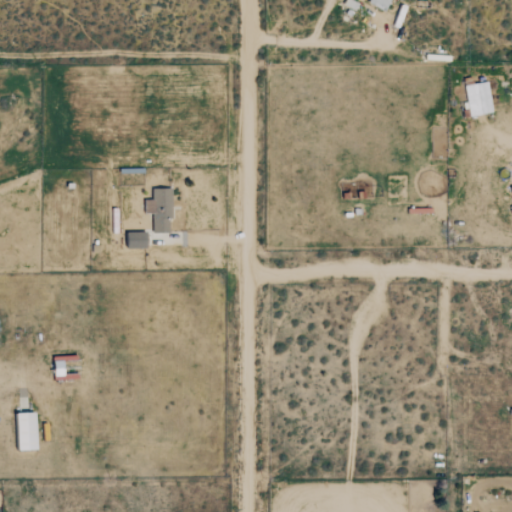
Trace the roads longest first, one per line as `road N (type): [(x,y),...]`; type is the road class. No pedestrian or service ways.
road 1 (track): [(252,511),(254,0)]
road 2 (track): [(253,279),(511,277)]
road 3 (track): [(254,36),(361,45),(380,40),(381,20)]
